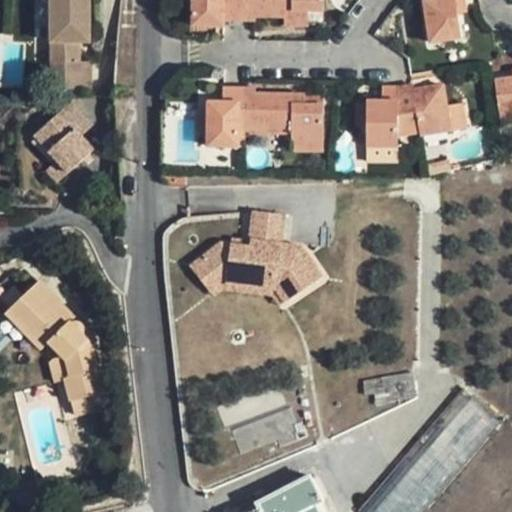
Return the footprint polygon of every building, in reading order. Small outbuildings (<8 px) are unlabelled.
[(104,49),(104,0),(51,0),(63,12),(63,48),(104,49)] [(196,0),(196,22),(214,22),(227,22),(227,16),(259,16),(259,13),(288,13),(288,8),(310,8),(326,9),(325,0),(196,0)] [(459,0),(424,0),(430,44),(446,42),(464,40),(461,14),(459,0)] [(472,13),(469,0),(459,0),(461,14),(472,13)] [(310,21),(310,8),(288,8),(288,13),(288,21),(310,21)] [(214,22),(196,22),(196,32),(214,32),(214,22)] [(464,40),(446,42),(447,51),(465,48),(464,40)] [(103,98),(103,70),(63,69),(63,97),(103,98)] [(511,86),(499,88),(502,129),(511,128),(511,86)] [(334,104),(315,104),(297,103),(297,95),(264,93),(265,89),(229,87),(229,102),(217,102),(216,118),(215,133),(215,147),(249,148),(249,132),(263,132),(263,135),(302,137),(302,146),(333,147),(334,104)] [(444,91),(415,94),(414,120),(421,139),(453,134),(450,110),(444,91)] [(414,120),(415,94),(397,95),(397,105),(369,105),(367,150),(399,148),(398,139),(397,121),(414,120)] [(297,103),(315,104),(315,95),(297,95),(297,103)] [(450,110),(453,134),(471,131),(467,108),(450,110)] [(55,144),(79,169),(90,181),(115,157),(102,142),(112,133),(88,110),(55,144)] [(215,133),(216,118),(207,118),(207,133),(215,133)] [(398,139),(421,139),(414,120),(397,121),(398,139)] [(333,156),(333,147),(302,146),(301,156),(333,156)] [(90,181),(79,169),(69,180),(80,191),(90,181)] [(217,267),(320,273),(304,249),(287,246),(290,217),(261,213),(258,237),(256,249),(243,248),(228,247),(211,258),(217,267)] [(211,258),(198,267),(217,267),(211,258)] [(217,267),(198,267),(197,267),(217,298),(226,293),(277,297),(284,308),(290,305),(282,291),(229,286),(217,267)] [(325,282),(320,273),(217,267),(229,286),(282,291),(290,305),(325,282)] [(36,284),(3,315),(38,354),(43,350),(63,371),(67,385),(61,387),(68,410),(89,403),(101,399),(87,351),(88,349),(82,344),(83,340),(83,335),(80,332),(76,330),(71,331),(67,327),(72,323),(36,284)] [(38,354),(3,315),(0,317),(0,322),(24,349),(39,365),(47,377),(55,390),(61,387),(67,385),(63,371),(43,350),(38,354)] [(415,371),(365,377),(367,398),(418,392),(415,371)] [(465,389),(361,510),(363,511),(423,511),(502,421),(465,389)] [(93,418),(89,403),(68,410),(73,424),(93,418)] [(329,511),(310,477),(268,499),(271,505),(257,511),(329,511)]
